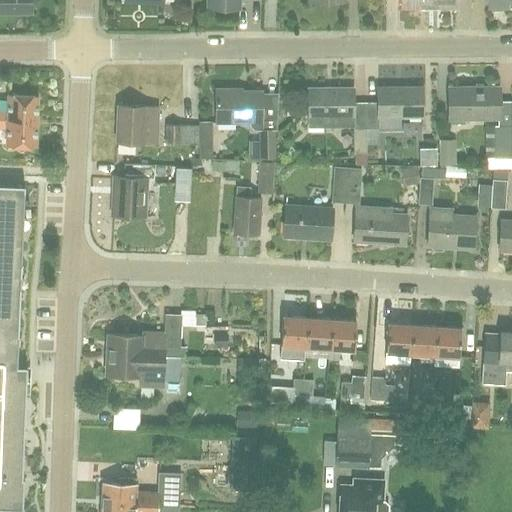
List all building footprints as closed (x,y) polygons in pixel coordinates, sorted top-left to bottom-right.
[(0,0),(0,12),(32,12),(31,0),(0,0)] [(208,0),(209,7),(221,8),(224,10),(231,10),(233,8),(238,8),(238,0),(208,0)] [(511,0),(488,0),(488,6),(490,6),(490,8),(492,10),(500,10),(503,7),(503,6),(511,5),(511,0)] [(498,120),(499,120),(499,88),(448,89),(449,121),(498,120)] [(261,123),(261,92),(233,92),(233,89),(215,89),(215,123),(261,123)] [(365,131),(365,104),(353,104),(353,89),(309,90),(308,118),(352,118),(353,131),(353,151),(354,151),(355,163),(366,164),(366,151),(366,131),(365,131)] [(365,131),(366,131),(377,130),(377,117),(422,117),(422,89),(377,89),(376,104),(365,104),(365,131)] [(0,118),(38,120),(39,95),(9,93),(9,111),(0,111),(0,118)] [(118,104),(118,123),(117,141),(145,142),(158,143),(159,107),(146,106),(118,104)] [(38,120),(0,118),(0,127),(8,128),(7,145),(37,146),(38,120)] [(511,120),(499,120),(498,120),(498,125),(494,125),(494,156),(487,156),(486,168),(511,168),(511,157),(511,128),(511,120)] [(182,124),(182,125),(167,124),(166,144),(181,144),(199,144),(200,124),(182,124)] [(258,128),(258,158),(275,158),(274,128),(258,128)] [(439,139),(439,165),(456,165),(456,139),(439,139)] [(211,161),(211,171),(224,172),(225,162),(211,161)] [(274,162),(273,162),(258,161),(257,192),(273,192),(274,162)] [(152,165),(125,163),(124,175),(115,175),(113,215),(145,217),(146,177),(151,178),(152,165)] [(346,202),(348,167),(333,165),(331,201),(346,202)] [(420,176),(419,178),(417,203),(432,204),(433,178),(444,178),(445,176),(465,177),(466,167),(445,165),(445,168),(422,166),(421,177),(420,176)] [(361,168),(348,167),(346,202),(359,203),(361,168)] [(493,169),(490,207),(504,208),(507,170),(493,169)] [(0,507),(2,508),(1,511),(17,511),(18,509),(22,509),(23,478),(22,478),(23,454),(25,398),(25,393),(26,380),(16,380),(17,366),(17,348),(11,348),(12,337),(20,337),(20,336),(12,335),(13,324),(18,324),(20,288),(14,288),(15,277),(22,277),(22,276),(15,275),(15,264),(21,264),(23,228),(17,228),(17,217),(25,218),(25,216),(17,215),(18,204),(24,204),(24,185),(0,184),(0,507)] [(259,234),(260,199),(249,198),(250,187),(235,187),(233,232),(259,234)] [(357,204),(357,212),(355,241),(405,244),(407,215),(391,214),(392,207),(357,204)] [(332,240),(333,209),(285,205),(284,236),(332,240)] [(429,207),(429,214),(427,246),(472,249),(475,216),(452,215),(452,208),(429,207)] [(511,252),(511,221),(500,220),(498,251),(511,252)] [(181,310),(180,315),(182,315),(182,325),(205,325),(206,313),(193,313),(193,311),(181,310)] [(109,334),(108,354),(166,356),(166,357),(179,357),(184,357),(184,346),(181,346),(182,325),(182,315),(180,315),(165,314),(164,332),(143,331),(143,335),(109,334)] [(306,347),(307,318),(283,316),(281,345),(306,347)] [(306,347),(328,348),(329,348),(331,319),(307,318),(306,347)] [(329,348),(328,348),(328,359),(339,360),(339,349),(354,350),(356,321),(331,319),(329,348)] [(410,362),(412,325),(388,323),(386,352),(410,354),(409,362),(410,362)] [(436,326),(412,325),(410,362),(419,363),(419,355),(435,356),(436,326)] [(461,328),(436,326),(435,356),(458,357),(461,328)] [(511,371),(511,331),(500,331),(498,346),(485,345),(483,381),(495,382),(495,379),(502,379),(502,371),(511,371)] [(227,333),(215,333),(214,346),(227,347),(227,333)] [(166,356),(108,354),(107,374),(141,375),(140,384),(164,385),(164,379),(178,379),(179,357),(166,357),(166,356)] [(258,357),(237,357),(237,370),(257,370),(258,357)] [(352,376),(351,382),(341,382),(339,407),(363,409),(365,384),(365,377),(352,376)] [(385,377),(371,376),(370,399),(393,400),(394,385),(384,384),(385,377)] [(302,400),(303,379),(293,378),(291,399),(302,400)] [(303,379),(302,400),(311,401),(313,379),(303,379)] [(421,386),(421,403),(420,415),(431,415),(433,387),(431,387),(432,383),(422,382),(421,386)] [(442,388),(433,387),(431,415),(449,416),(450,398),(441,397),(442,388)] [(324,398),(323,410),(335,411),(336,399),(324,398)] [(482,409),(482,435),(497,435),(498,409),(482,409)] [(121,432),(148,433),(148,411),(121,411),(121,432)] [(455,421),(369,418),(369,430),(455,433),(455,421)] [(370,441),(369,441),(337,440),(335,466),(368,468),(370,441)] [(103,483),(103,503),(159,505),(178,506),(179,506),(180,473),(160,473),(158,473),(157,492),(137,491),(138,484),(137,484),(137,479),(121,478),(121,483),(103,483)] [(340,485),(339,511),(387,511),(387,505),(384,501),(382,501),(383,480),(353,478),(353,486),(340,485)] [(103,503),(102,511),(178,511),(178,506),(159,505),(103,503)]
